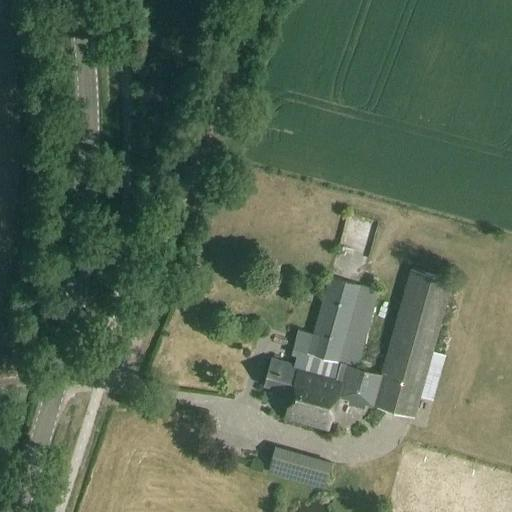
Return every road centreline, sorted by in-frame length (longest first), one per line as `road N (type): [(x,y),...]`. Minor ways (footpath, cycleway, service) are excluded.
road 1 (tertiary): [(14,511),(48,406),(82,247),(86,117),(74,0)]
road 2 (track): [(102,384),(141,334),(251,0)]
